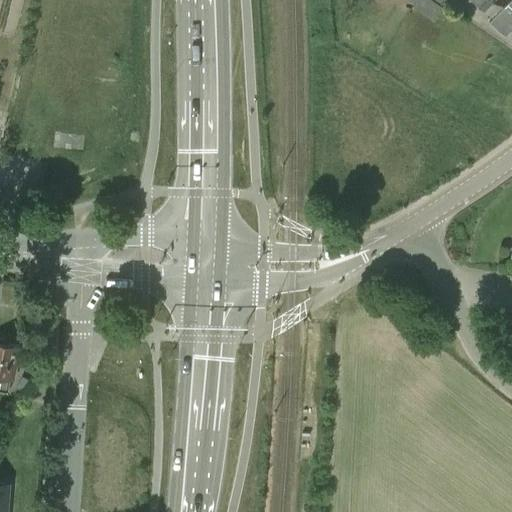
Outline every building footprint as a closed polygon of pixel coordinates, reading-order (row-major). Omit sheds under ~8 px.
[(411,7),(433,21),(443,6),(433,0),(409,0),(414,3),(411,7)] [(491,0),(471,0),(484,11),(493,1),(491,0)] [(492,18),(488,21),(499,31),(505,35),(510,30),(511,32),(511,8),(504,6),(492,18)] [(511,345),(511,329),(508,326),(497,338),(509,349),(511,345)] [(0,390),(6,391),(9,377),(13,379),(15,362),(11,362),(15,345),(0,341),(0,390)] [(94,492),(123,501),(134,467),(104,458),(94,492)]
